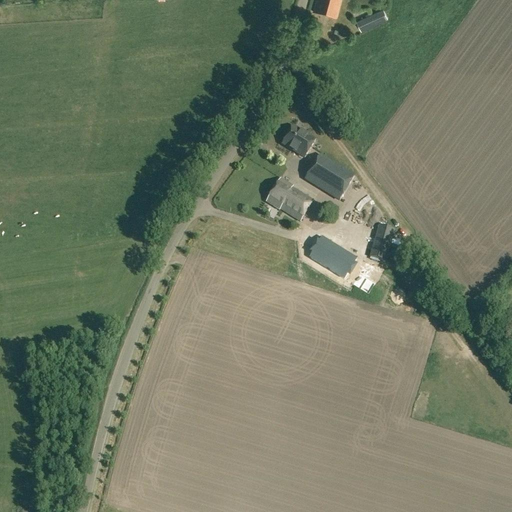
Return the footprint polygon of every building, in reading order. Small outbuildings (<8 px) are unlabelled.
[(315,0),(312,12),(320,14),(321,11),(328,13),(327,16),(335,18),(339,0),(315,0)] [(361,31),(388,19),(383,9),(367,17),(357,21),(361,31)] [(305,158),(315,141),(293,127),(283,144),(305,158)] [(320,156),(305,180),(339,201),(354,177),(320,156)] [(301,222),(313,201),(292,188),(293,187),(281,179),(267,203),(280,211),(280,209),(301,222)] [(395,231),(380,227),(370,258),(386,262),(395,231)] [(334,242),(325,236),(312,257),(346,278),(359,257),(345,249),(340,258),(328,251),(334,242)]
